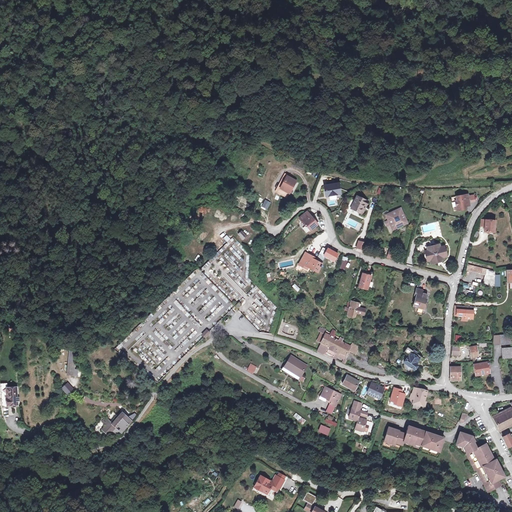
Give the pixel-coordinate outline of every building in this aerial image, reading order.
[(297,180),(287,175),(281,188),(291,192),(297,180)] [(328,184),(325,185),(327,195),(337,193),(336,191),(340,190),(339,182),(336,183),(328,184)] [(459,206),(459,210),(467,209),(467,206),(467,204),(470,203),(469,194),(459,196),(459,200),(456,201),(457,207),(459,206)] [(357,197),(351,209),(363,214),(365,209),(363,208),(364,204),(365,205),(367,201),(357,197)] [(399,209),(395,211),(395,212),(391,213),(391,212),(386,214),(388,220),(386,221),(387,224),(389,224),(392,229),(397,227),(398,229),(408,224),(403,212),(401,212),(399,209)] [(311,228),(318,223),(308,210),(300,216),(306,225),(308,224),(311,228)] [(495,233),(496,222),(482,220),(481,225),(486,226),(485,231),(490,232),(490,233),(494,234),(494,233),(495,233)] [(242,230),(237,234),(242,240),(246,236),(242,230)] [(364,249),(366,243),(359,241),(357,247),(364,249)] [(436,258),(437,261),(443,260),(443,257),(446,256),(444,246),(440,247),(439,244),(427,247),(428,250),(425,251),(425,256),(425,258),(427,259),(427,261),(430,260),(436,258)] [(241,245),(239,247),(246,254),(248,252),(241,245)] [(323,263),(310,255),(304,264),(318,272),(323,263)] [(495,286),(496,271),(469,264),(468,268),(480,271),(479,272),(486,274),(483,283),(495,286)] [(372,275),(364,273),(360,286),(370,289),(372,281),(374,275),(372,275)] [(413,306),(424,309),(428,295),(424,294),(425,291),(417,288),(414,296),(416,297),(413,306)] [(221,292),(219,294),(226,303),(228,301),(221,292)] [(351,301),(347,315),(357,318),(358,313),(365,315),(366,310),(360,308),(361,303),(351,301)] [(468,318),(473,318),(474,306),(455,305),(455,314),(457,314),(457,315),(463,316),(466,316),(466,318),(468,318)] [(212,332),(208,329),(202,334),(206,338),(212,332)] [(350,348),(351,347),(342,343),(343,340),(341,338),(339,341),(330,336),(326,335),(323,333),(318,343),(329,348),(346,356),(349,350),(350,348)] [(501,335),(501,343),(511,342),(511,334),(501,335)] [(478,356),(477,346),(470,348),(472,357),(478,356)] [(409,356),(404,363),(405,363),(414,370),(415,370),(418,366),(416,364),(422,358),(408,347),(405,353),(409,356)] [(348,356),(346,356),(329,348),(325,355),(344,364),(348,356)] [(504,359),(511,358),(511,348),(503,349),(504,359)] [(297,380),(305,367),(290,358),(282,371),(297,380)] [(66,372),(72,374),(74,362),(68,361),(66,372)] [(246,371),(252,374),(257,366),(251,363),(246,371)] [(475,376),(490,374),(489,363),(483,364),(483,363),(481,363),(481,364),(474,365),(475,376)] [(460,380),(459,367),(449,367),(450,380),(460,380)] [(342,385),(354,391),(359,382),(347,376),(342,385)] [(1,404),(16,404),(16,386),(7,387),(6,382),(0,383),(1,404)] [(68,396),(75,389),(68,382),(61,389),(68,396)] [(383,389),(371,383),(366,393),(378,399),(383,389)] [(402,390),(394,388),(389,401),(397,403),(397,405),(401,406),(404,394),(401,393),(402,390)] [(413,404),(420,405),(424,406),(426,402),(422,401),(425,390),(414,388),(411,394),(409,398),(410,399),(409,400),(412,401),(412,403),(413,404)] [(325,389),(321,397),(331,401),(330,404),(336,407),(341,396),(325,389)] [(358,407),(360,407),(361,403),(354,401),(352,408),(351,408),(348,418),(357,421),(354,429),(363,432),(363,431),(366,432),(368,427),(369,427),(370,424),(369,422),(358,418),(359,415),(366,417),(367,413),(359,411),(357,410),(358,407)] [(511,425),(511,412),(511,410),(493,418),(499,432),(511,425)] [(112,423),(110,421),(106,425),(102,430),(108,435),(112,429),(116,432),(119,429),(121,431),(129,422),(131,423),(131,421),(131,420),(126,415),(122,419),(119,416),(112,423)] [(332,421),(333,417),(328,415),(325,422),(336,427),(337,423),(332,421)] [(106,425),(110,421),(106,417),(102,421),(106,425)] [(318,432),(328,435),(330,428),(320,424),(318,432)] [(408,426),(405,434),(398,432),(398,431),(396,430),(389,428),(384,442),(393,445),(393,443),(401,446),(403,440),(439,452),(443,438),(433,435),(416,429),(408,426)] [(504,476),(499,467),(495,459),(493,460),(485,444),(476,448),(473,442),(474,441),(471,436),(459,432),(455,444),(463,446),(474,470),(477,469),(488,492),(501,486),(498,479),(504,476)] [(503,438),(508,448),(511,445),(511,440),(510,436),(509,437),(509,435),(503,438)] [(280,488),(284,480),(279,477),(277,476),(273,482),(266,478),(265,479),(261,477),(255,487),(268,495),(271,489),(278,492),(280,488)] [(317,498),(307,492),(303,501),(308,504),(305,510),(307,511),(325,511),(315,507),(313,506),(317,498)]
